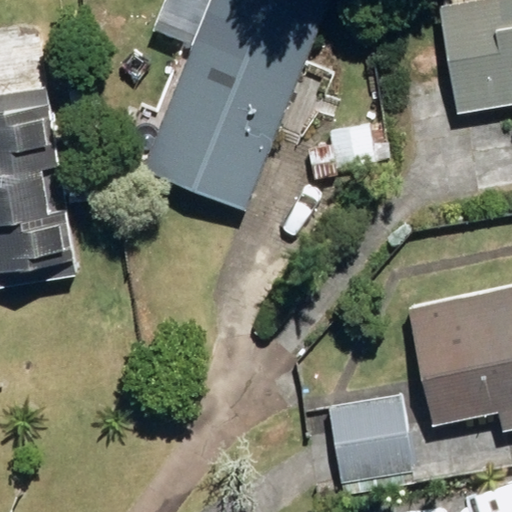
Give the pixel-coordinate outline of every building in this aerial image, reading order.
[(139,166),(241,206),(322,0),(161,0),(152,26),(189,40),(139,166)] [(511,0),(454,0),(433,4),(451,111),(511,100),(511,0)] [(61,86),(64,118),(97,115),(94,83),(61,86)] [(0,282),(71,272),(40,85),(0,91),(0,282)] [(326,129),(332,163),(386,156),(381,121),(326,129)] [(494,409),(498,430),(511,426),(511,286),(404,310),(428,423),(494,409)] [(326,406),(340,492),(410,480),(396,394),(326,406)]
